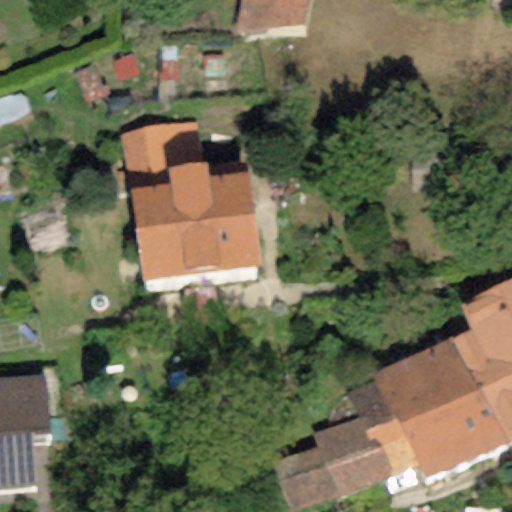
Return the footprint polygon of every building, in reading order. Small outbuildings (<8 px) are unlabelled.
[(308,0),(239,0),(234,35),(303,29),(308,0)] [(196,123),(119,134),(128,194),(142,283),(260,265),(248,173),(206,179),(205,162),(200,164),(196,123)] [(511,278),(458,305),(470,330),(449,339),(507,446),(511,443),(511,278)] [(449,339),(369,376),(373,384),(417,467),(424,481),(507,446),(449,339)] [(0,487),(33,485),(29,437),(51,436),(47,378),(0,380),(0,487)] [(291,511),(417,467),(373,384),(345,393),(357,419),(312,435),(317,447),(270,463),(290,511),(291,511)]
